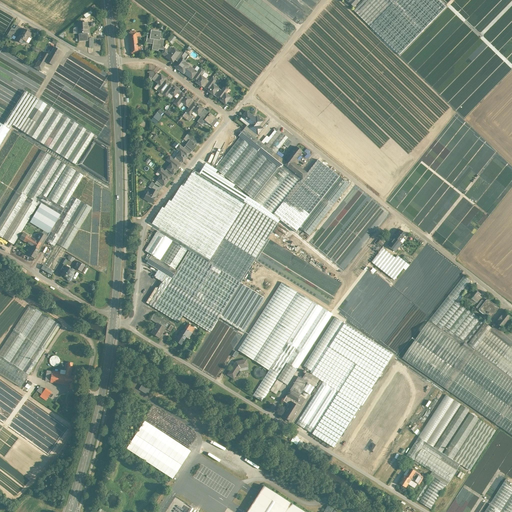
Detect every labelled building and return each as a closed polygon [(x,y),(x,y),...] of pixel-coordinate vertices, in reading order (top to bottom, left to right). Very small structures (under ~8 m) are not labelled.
[(265,0),(281,10),(284,7),(284,1),(285,0),(289,2),(289,5),(287,6),(284,12),(285,14),(298,22),(304,13),(301,8),(302,8),(296,4),(301,4),(299,2),(300,0),(299,0),(265,0)] [(389,0),(362,0),(353,10),(374,30),(396,8),(397,7),(389,0)] [(438,0),(417,0),(409,8),(411,9),(406,14),(405,12),(405,13),(404,13),(403,14),(403,15),(381,37),(399,55),(446,7),(438,0)] [(395,0),(394,1),(392,0),(389,0),(397,7),(396,8),(403,14),(404,13),(405,13),(405,12),(409,8),(417,0),(395,0)] [(396,8),(374,30),(381,37),(403,15),(403,14),(396,8)] [(87,22),(78,23),(78,27),(78,34),(87,33),(88,33),(87,22)] [(15,29),(13,34),(19,37),(23,29),(17,26),(15,29)] [(32,34),(23,29),(19,37),(17,40),(21,43),(23,40),(25,41),(26,41),(27,42),(26,43),(27,43),(29,43),(32,38),(30,37),(32,34)] [(160,32),(151,31),(151,35),(150,42),(153,42),(152,50),(158,50),(158,47),(162,47),(162,43),(161,43),(161,40),(159,39),(160,32)] [(87,33),(78,34),(79,42),(88,41),(87,33)] [(137,44),(130,45),(131,53),(138,53),(138,52),(140,52),(140,47),(137,47),(137,44)] [(54,47),(49,55),(45,52),(39,61),(45,65),(46,62),(53,65),(61,51),(54,47)] [(169,47),(167,50),(164,48),(162,54),(173,62),(175,60),(180,53),(173,48),(172,49),(169,47)] [(72,81),(102,110),(107,94),(101,89),(106,73),(100,70),(99,73),(95,72),(93,77),(98,77),(99,78),(89,82),(88,74),(90,74),(87,64),(90,64),(88,62),(82,64),(82,58),(79,59),(78,56),(77,61),(80,64),(77,63),(76,65),(79,65),(78,68),(81,69),(76,69),(77,77),(74,80),(72,81)] [(178,62),(176,64),(180,67),(184,62),(185,60),(181,57),(178,62)] [(39,61),(38,61),(35,67),(41,71),(45,65),(39,61)] [(189,66),(184,62),(180,67),(178,69),(183,73),(192,79),(197,72),(189,66)] [(197,72),(192,79),(196,82),(201,87),(201,86),(206,81),(206,79),(201,75),(204,71),(200,68),(197,72)] [(166,78),(161,74),(155,82),(160,86),(157,90),(161,94),(170,83),(165,79),(166,78)] [(208,82),(204,88),(208,91),(213,95),(214,95),(219,88),(213,84),(217,80),(213,77),(208,82)] [(174,86),(170,83),(161,94),(165,97),(169,93),(174,97),(179,91),(180,90),(174,86)] [(221,90),(216,97),(220,99),(220,100),(225,104),(226,104),(231,97),(225,93),(229,89),(225,86),(221,90)] [(47,104),(25,91),(3,125),(10,129),(13,125),(28,134),(47,104)] [(185,96),(182,93),(177,99),(173,103),(177,107),(181,102),(186,106),(191,100),(192,99),(186,95),(185,96)] [(197,105),(193,102),(189,108),(185,113),(189,116),(193,111),(198,115),(203,109),(203,108),(198,104),(197,105)] [(79,125),(47,104),(28,134),(28,135),(60,155),(79,125)] [(201,117),(197,122),(201,125),(205,120),(210,124),(215,118),(215,117),(210,113),(209,114),(205,111),(201,117)] [(255,118),(252,117),(253,116),(246,111),(242,117),(240,119),(249,126),(248,127),(257,134),(258,133),(255,131),(259,126),(262,121),(256,117),(255,118)] [(155,112),(151,117),(157,121),(161,117),(155,112)] [(0,123),(0,145),(10,129),(3,125),(0,123)] [(79,125),(60,155),(75,165),(94,135),(79,125)] [(276,128),(264,144),(269,148),(281,132),(276,128)] [(263,144),(244,129),(238,136),(240,137),(249,144),(258,151),(263,144)] [(281,132),(269,148),(276,154),(288,138),(281,132)] [(200,142),(189,133),(185,137),(190,140),(185,145),(192,150),(192,151),(197,145),(200,142)] [(240,137),(215,169),(224,176),(249,144),(240,137)] [(183,148),(175,141),(172,145),(177,149),(171,157),(174,159),(176,157),(182,162),(183,163),(187,157),(190,153),(183,148)] [(249,144),(224,176),(233,183),(258,151),(249,144)] [(269,148),(264,144),(263,144),(258,151),(277,167),(279,168),(280,167),(281,168),(284,164),(286,162),(276,154),(269,148)] [(307,173),(293,162),(302,151),(296,146),(287,158),(288,159),(286,162),(284,164),(302,179),(307,173)] [(42,150),(16,192),(0,217),(0,236),(13,245),(37,206),(39,207),(30,222),(49,234),(84,176),(76,171),(56,203),(55,203),(75,170),(67,166),(47,198),(46,197),(66,165),(42,150)] [(258,151),(233,183),(242,190),(267,159),(258,151)] [(171,157),(170,156),(166,160),(171,163),(167,169),(173,174),(174,174),(178,169),(177,168),(180,164),(174,159),(171,157)] [(268,159),(243,191),(249,196),(252,198),(277,167),(268,159)] [(302,179),(300,182),(299,181),(273,214),(280,220),(295,232),(299,227),(309,236),(349,185),(339,176),(339,177),(318,160),(307,173),(302,179)] [(302,179),(284,164),(281,168),(289,174),(299,181),(300,182),(302,179)] [(165,171),(160,167),(157,172),(161,175),(157,180),(164,186),(169,180),(168,180),(171,176),(165,171)] [(279,168),(254,199),(263,207),(289,174),(281,168),(280,167),(279,168)] [(289,174),(263,207),(273,214),(299,181),(289,174)] [(161,188),(155,183),(152,188),(158,192),(161,188)] [(152,189),(150,193),(148,192),(144,199),(152,203),(155,197),(155,196),(157,192),(158,193),(158,192),(152,188),(152,189),(151,189),(152,189)] [(75,195),(47,242),(53,245),(81,199),(75,195)] [(249,196),(208,263),(240,283),(280,220),(273,214),(263,207),(254,199),(252,198),(249,196)] [(81,201),(43,265),(41,269),(52,275),(54,271),(92,207),(81,201)] [(309,241),(309,243),(337,264),(338,266),(340,267),(337,260),(339,258),(338,255),(340,252),(341,244),(343,243),(343,241),(346,241),(350,235),(352,226),(353,224),(351,222),(352,221),(350,217),(349,219),(347,218),(348,217),(347,215),(347,212),(344,213),(341,211),(338,212),(337,210),(332,212),(309,241)] [(273,231),(281,237),(283,234),(275,228),(273,231)] [(400,229),(394,237),(395,238),(399,242),(400,242),(406,234),(400,229)] [(188,250),(157,231),(145,251),(151,255),(176,270),(188,250)] [(35,240),(23,233),(19,239),(33,246),(28,254),(34,258),(42,246),(40,245),(41,244),(42,244),(37,241),(36,241),(37,240),(36,239),(35,240)] [(47,236),(42,233),(37,241),(42,244),(47,236)] [(399,242),(395,238),(388,247),(395,252),(402,243),(400,242),(399,242)] [(19,241),(14,249),(18,251),(23,243),(19,241)] [(50,246),(42,259),(44,261),(52,248),(50,246)] [(208,263),(188,250),(176,270),(177,271),(172,279),(166,275),(148,304),(178,323),(183,315),(210,332),(219,318),(240,283),(208,263)] [(403,268),(382,252),(368,269),(389,286),(403,268)] [(176,270),(151,255),(146,263),(166,275),(172,279),(177,271),(176,270)] [(85,266),(78,262),(74,268),(81,272),(85,266)] [(75,271),(66,266),(64,265),(59,272),(60,273),(61,274),(61,275),(65,277),(64,277),(67,279),(66,280),(69,281),(70,281),(72,278),(71,277),(75,271)] [(462,274),(431,313),(445,324),(457,308),(461,304),(462,304),(466,299),(463,297),(461,295),(464,291),(463,290),(471,281),(462,274)] [(282,282),(238,351),(269,370),(252,396),(262,402),(270,390),(276,394),(284,383),(287,385),(332,314),(313,302),(282,282)] [(265,298),(240,283),(219,318),(244,333),(265,298)] [(352,287),(336,311),(384,343),(388,343),(388,342),(390,339),(390,336),(392,333),(396,332),(397,328),(394,329),(394,325),(393,321),(390,321),(385,299),(385,297),(383,295),(381,296),(379,294),(378,295),(376,294),(375,294),(369,294),(365,295),(363,294),(364,293),(363,292),(363,289),(359,289),(358,290),(352,287)] [(475,289),(469,296),(469,297),(467,299),(472,303),(474,301),(477,303),(479,299),(478,298),(481,294),(475,289)] [(499,308),(488,299),(483,305),(481,308),(485,312),(486,312),(492,316),(499,308)] [(462,304),(461,304),(457,308),(458,309),(444,326),(465,342),(475,350),(492,328),(462,304)] [(61,325),(30,305),(0,350),(0,373),(20,387),(61,325)] [(504,312),(496,322),(498,323),(495,326),(499,329),(500,328),(501,326),(502,327),(503,327),(504,325),(510,317),(504,312)] [(168,323),(154,314),(151,319),(157,324),(151,333),(159,338),(168,323)] [(342,322),(335,317),(303,366),(311,371),(310,373),(319,379),(323,382),(338,392),(312,433),(312,434),(333,448),(393,355),(342,322)] [(462,346),(428,322),(402,358),(447,389),(475,350),(465,342),(462,346)] [(182,329),(175,341),(181,345),(186,337),(188,339),(195,328),(188,323),(184,330),(182,329)] [(511,336),(506,332),(505,334),(499,329),(495,326),(494,325),(492,328),(475,350),(511,378),(511,336)] [(465,342),(444,326),(442,328),(463,344),(465,342)] [(195,328),(188,339),(193,342),(200,331),(195,328)] [(511,378),(475,350),(447,389),(447,390),(511,435),(511,378)] [(236,362),(228,374),(234,378),(240,368),(247,366),(246,360),(236,362)] [(73,363),(67,362),(65,373),(64,373),(64,375),(70,376),(73,363)] [(310,373),(307,371),(302,379),(307,383),(314,387),(319,379),(310,373)] [(60,374),(52,373),(50,381),(50,382),(58,383),(60,374)] [(64,375),(60,374),(58,383),(70,385),(71,376),(70,376),(64,375)] [(78,377),(71,376),(70,385),(69,389),(77,389),(78,377)] [(302,379),(298,377),(290,390),(300,396),(303,390),(307,383),(302,379)] [(323,382),(296,424),(312,433),(338,392),(323,382)] [(314,387),(307,383),(303,390),(310,395),(314,387)] [(150,389),(142,384),(139,389),(147,394),(150,389)] [(51,392),(46,389),(45,390),(42,394),(47,398),(51,392)] [(300,396),(290,390),(285,398),(289,401),(287,403),(290,405),(291,403),(298,408),(300,404),(301,405),(305,399),(300,396)] [(290,405),(283,415),(287,418),(288,419),(291,421),(299,408),(298,408),(291,403),(290,405)] [(177,427),(187,426),(153,405),(152,405),(144,417),(149,420),(153,420),(153,422),(152,423),(153,423),(158,426),(158,422),(159,421),(161,422),(161,425),(160,425),(162,426),(162,428),(169,433),(170,431),(170,426),(174,426),(176,428),(177,427)] [(462,405),(434,448),(442,452),(470,410),(462,405)] [(470,413),(444,454),(460,464),(470,471),(496,431),(479,420),(480,419),(470,413)] [(145,421),(126,449),(173,479),(191,451),(145,421)] [(434,448),(419,437),(407,456),(432,472),(430,474),(446,485),(447,485),(460,464),(444,454),(442,452),(434,448)] [(300,440),(297,446),(311,453),(314,447),(300,440)] [(416,471),(411,468),(410,471),(406,476),(411,479),(416,471)] [(420,474),(416,471),(411,479),(411,480),(417,484),(419,485),(424,477),(421,475),(420,474)] [(460,471),(456,476),(461,479),(465,474),(460,471)] [(210,480),(211,481),(214,474),(210,473),(205,485),(207,486),(210,480)] [(430,474),(415,499),(418,501),(432,480),(433,481),(435,477),(430,474)] [(406,476),(405,475),(400,484),(406,488),(409,484),(411,480),(411,479),(406,476)] [(433,481),(420,502),(431,509),(446,485),(435,477),(433,481)] [(511,511),(511,487),(504,481),(489,505),(500,511),(511,511)] [(304,511),(264,486),(246,511),(304,511)] [(198,511),(173,498),(164,511),(198,511)]
